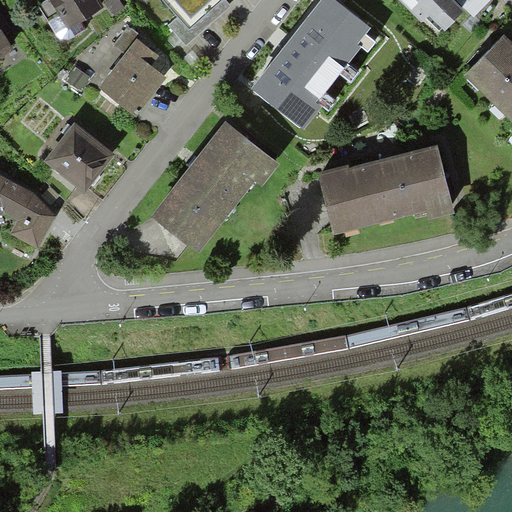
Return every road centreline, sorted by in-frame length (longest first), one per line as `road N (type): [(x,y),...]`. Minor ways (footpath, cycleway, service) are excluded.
road 1 (residential): [(58,309),(396,271),(511,240)]
road 2 (residential): [(58,309),(63,276),(277,0)]
